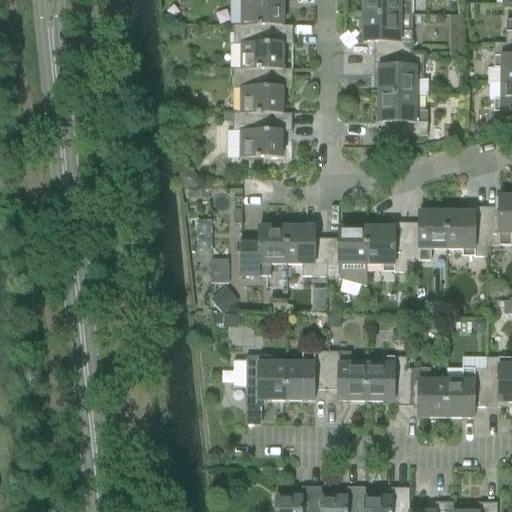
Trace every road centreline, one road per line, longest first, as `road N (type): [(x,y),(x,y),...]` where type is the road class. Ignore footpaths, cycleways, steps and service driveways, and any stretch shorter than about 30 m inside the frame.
road 1 (tertiary): [(52,83),(100,511)]
road 2 (residential): [(511,453),(266,449)]
road 3 (residential): [(335,191),(325,0)]
road 4 (residential): [(335,191),(511,156)]
